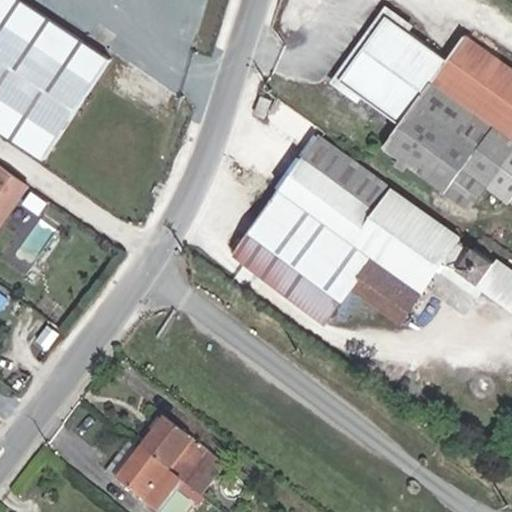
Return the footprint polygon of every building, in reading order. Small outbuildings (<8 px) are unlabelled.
[(0,0),(0,128),(46,158),(112,59),(22,0),(0,0)] [(511,68),(466,35),(449,60),(389,15),(342,80),(401,124),(385,147),(400,158),(396,164),(404,170),(408,164),(466,207),(484,182),(511,202),(511,200),(511,68)] [(266,117),(272,100),(263,97),(259,108),(258,108),(256,114),(266,117)] [(460,239),(317,135),(281,187),(425,290),(444,262),(447,259),(482,284),(497,263),(476,247),(471,254),(457,243),(460,239)] [(0,227),(30,186),(0,164),(0,227)] [(425,290),(281,187),(235,252),(329,322),(354,286),(404,322),(425,290)] [(511,267),(500,259),(497,263),(482,284),(447,259),(444,262),(511,310),(511,267)] [(159,436),(171,421),(167,418),(156,433),(159,436)] [(156,433),(143,450),(183,481),(186,484),(211,452),(171,421),(159,436),(156,433)] [(133,441),(109,474),(122,484),(133,469),(130,466),(143,450),(133,441)] [(159,511),(183,481),(143,450),(130,466),(133,469),(122,484),(158,511),(159,511)] [(203,497),(228,465),(211,452),(186,484),(203,497)]
